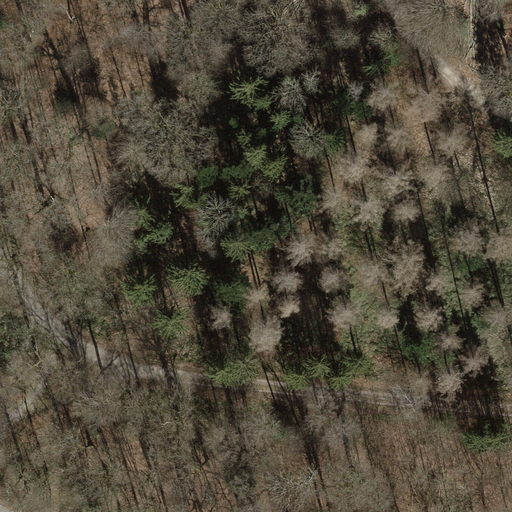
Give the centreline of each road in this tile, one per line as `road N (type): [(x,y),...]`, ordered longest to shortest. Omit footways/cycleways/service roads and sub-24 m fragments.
road 1 (track): [(61,344),(169,379),(511,413)]
road 2 (track): [(0,424),(21,410),(61,344),(0,268)]
road 3 (track): [(511,118),(410,30),(392,0)]
